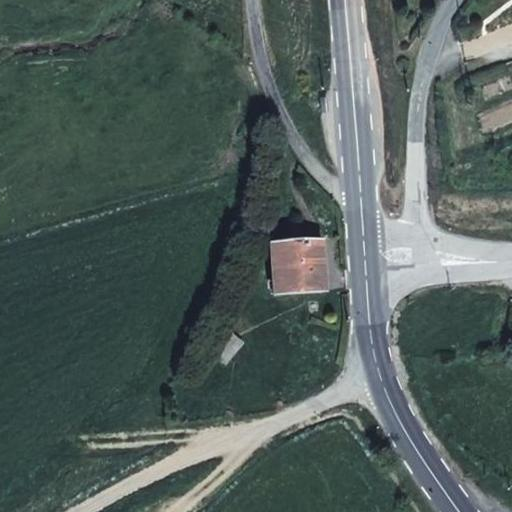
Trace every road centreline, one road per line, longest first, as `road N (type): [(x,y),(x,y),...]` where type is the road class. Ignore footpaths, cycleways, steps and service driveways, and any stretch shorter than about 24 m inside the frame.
road 1 (residential): [(368,378),(189,452),(81,511)]
road 2 (residential): [(460,0),(446,21),(412,167),(417,259)]
road 3 (unclassified): [(358,199),(323,179),(289,130),(263,65),(256,0)]
road 4 (secondary): [(341,0),(358,199)]
road 5 (secondary): [(368,378),(461,511)]
